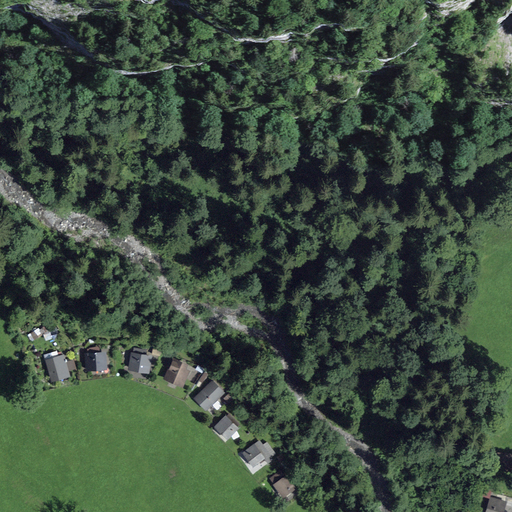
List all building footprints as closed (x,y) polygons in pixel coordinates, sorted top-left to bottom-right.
[(134,349),(131,368),(147,371),(149,357),(145,356),(146,350),(134,349)] [(88,354),(88,369),(105,368),(104,353),(88,354)] [(60,377),(59,375),(68,372),(68,371),(65,363),(64,358),(62,358),(58,359),(56,354),(45,357),(52,380),(60,377)] [(68,371),(75,369),(72,361),(65,363),(68,371)] [(174,361),(166,378),(181,385),(187,371),(183,370),(185,366),(174,361)] [(194,398),(206,410),(219,397),(217,395),(221,391),(223,393),(224,392),(213,381),(194,398)] [(219,428),(227,436),(239,424),(229,414),(220,423),(222,425),(219,428)] [(267,463),(272,459),(271,457),(262,446),(259,441),(244,453),(253,465),(263,458),(267,463)] [(271,457),(275,453),(267,442),(262,446),(271,457)] [(511,454),(505,454),(498,454),(497,462),(506,463),(505,469),(511,469),(511,454)] [(271,479),(284,495),(293,488),(281,471),(271,479)] [(487,496),(482,511),(501,511),(504,501),(487,496)]
